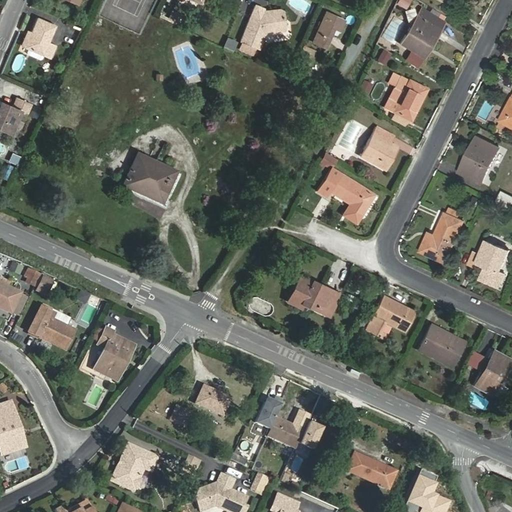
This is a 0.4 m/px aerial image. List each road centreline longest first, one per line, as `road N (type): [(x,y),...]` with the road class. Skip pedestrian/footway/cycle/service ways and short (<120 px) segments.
road 1 (residential): [(511,325),(376,259),(510,0)]
road 2 (secondary): [(189,314),(468,438)]
road 3 (unknown): [(189,314),(186,157),(168,137),(141,142)]
road 4 (secondary): [(0,229),(189,314)]
road 5 (residential): [(189,314),(78,460)]
road 6 (residential): [(0,349),(27,372),(78,460)]
